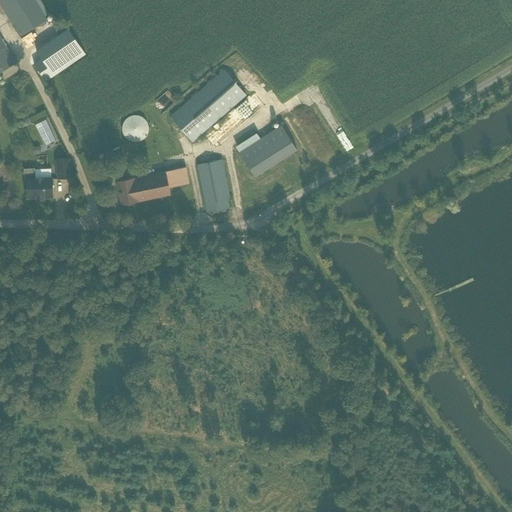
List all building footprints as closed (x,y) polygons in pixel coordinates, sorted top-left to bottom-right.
[(0,0),(0,4),(20,37),(48,20),(35,0),(0,0)] [(40,60),(34,63),(46,81),(86,53),(69,28),(37,50),(41,56),(42,58),(40,60)] [(0,72),(17,62),(0,34),(0,72)] [(225,69),(170,116),(192,142),(247,95),(225,69)] [(126,103),(129,112),(141,107),(137,98),(126,103)] [(147,123),(147,122),(146,118),(144,115),(142,114),(140,113),(138,112),(136,112),(132,113),(130,114),(128,115),(126,118),(125,122),(126,126),(127,128),(128,130),(131,132),(135,133),(137,133),(140,132),(143,130),(145,129),(146,127),(146,125),(147,123)] [(230,117),(218,128),(216,126),(206,134),(216,145),(238,127),(230,117)] [(47,120),(39,123),(45,141),(54,138),(47,120)] [(297,149),(291,141),(282,125),(239,152),(255,176),(297,149)] [(108,165),(103,153),(96,156),(102,168),(108,165)] [(128,164),(123,153),(113,158),(114,162),(109,164),(112,171),(128,164)] [(56,159),(57,169),(58,179),(71,177),(69,158),(56,159)] [(197,164),(205,202),(207,212),(229,208),(228,200),(230,199),(222,159),(197,164)] [(117,182),(119,195),(121,204),(171,194),(169,187),(189,183),(187,174),(185,167),(117,182)] [(52,177),(35,178),(35,168),(24,168),(24,186),(27,186),(27,197),(37,197),(37,199),(44,199),(43,197),(53,197),(52,177)]
